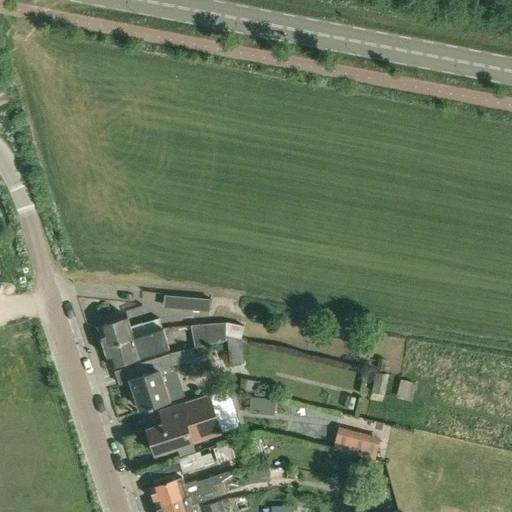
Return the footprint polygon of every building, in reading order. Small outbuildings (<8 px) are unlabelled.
[(210,299),(194,298),(193,310),(209,311),(210,299)] [(96,326),(103,346),(161,327),(158,317),(129,327),(126,315),(96,326)] [(157,351),(154,342),(165,338),(161,327),(103,346),(110,367),(157,351)] [(138,376),(130,378),(134,390),(140,408),(148,406),(149,409),(154,407),(153,404),(181,395),(173,371),(172,366),(167,353),(134,364),(138,376)] [(238,388),(255,391),(257,381),(240,378),(238,388)] [(169,422),(162,424),(147,429),(155,453),(191,441),(220,432),(208,394),(165,408),(169,422)] [(242,396),(242,411),(266,412),(267,397),(242,396)] [(375,460),(379,442),(344,434),(346,429),(340,427),(334,451),(375,460)] [(262,450),(260,443),(258,434),(245,438),(248,447),(250,454),(262,450)] [(180,470),(213,460),(211,452),(201,455),(199,451),(176,459),(180,470)] [(188,495),(201,491),(218,485),(217,483),(233,473),(232,470),(208,478),(185,486),(182,476),(150,487),(156,505),(188,495)] [(369,506),(373,485),(351,480),(345,504),(368,509),(369,506)] [(222,499),(218,485),(201,491),(207,510),(218,507),(216,501),(222,499)] [(193,511),(188,495),(156,505),(158,511),(193,511)]
